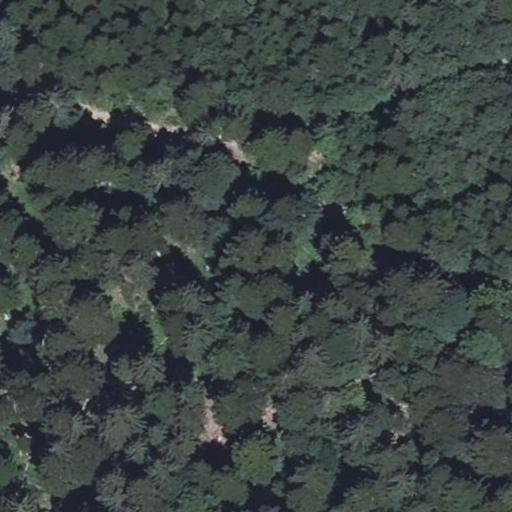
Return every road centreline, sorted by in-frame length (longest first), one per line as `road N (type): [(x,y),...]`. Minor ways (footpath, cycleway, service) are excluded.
road 1 (track): [(511,198),(368,211),(310,204),(158,125)]
road 2 (track): [(158,125),(330,127),(511,69)]
road 3 (track): [(310,204),(371,242),(511,304)]
road 4 (track): [(0,121),(64,108),(127,115)]
